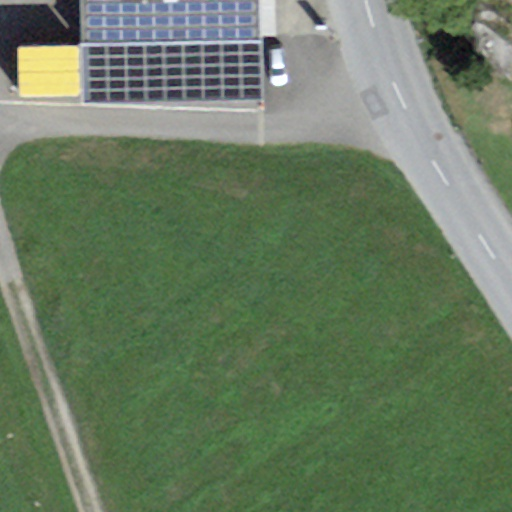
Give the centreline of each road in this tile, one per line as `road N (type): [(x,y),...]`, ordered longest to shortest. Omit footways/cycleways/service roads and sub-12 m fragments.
road 1 (track): [(0,122),(421,139)]
road 2 (track): [(0,182),(105,511)]
road 3 (tertiary): [(511,280),(421,139),(361,0)]
